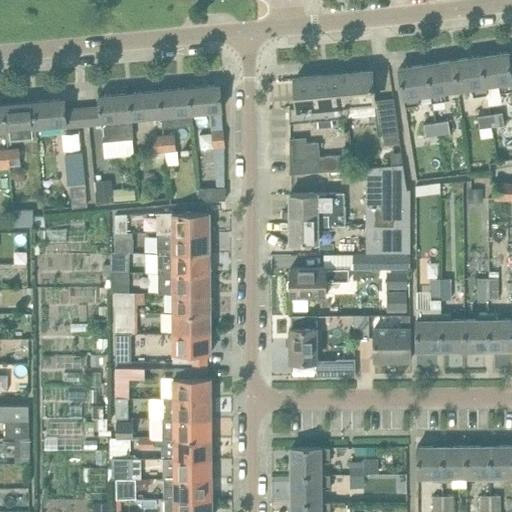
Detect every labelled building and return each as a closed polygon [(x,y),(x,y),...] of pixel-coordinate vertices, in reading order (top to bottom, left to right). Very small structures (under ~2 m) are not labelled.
[(511,79),(508,52),(480,56),(486,95),(487,94),(486,86),(499,84),(500,92),(511,89),(511,79)] [(480,56),(453,60),(458,91),(472,88),(474,96),(486,95),(480,56)] [(453,60),(426,64),(430,94),(432,103),(446,101),(446,99),(445,93),(457,91),(458,91),(453,60)] [(426,64),(398,68),(401,88),(404,107),(418,105),(417,96),(430,94),(426,64)] [(347,116),(375,114),(371,71),(343,73),(347,116)] [(347,116),(343,73),(295,78),(297,107),(289,107),(289,122),(317,119),(318,127),(332,126),(331,118),(347,116)] [(222,109),(220,85),(189,87),(191,112),(222,109)] [(191,112),(189,87),(159,90),(161,115),(162,127),(192,124),(191,112)] [(161,115),(159,90),(129,93),(131,117),(161,115)] [(87,107),(82,108),(84,125),(89,125),(102,124),(103,140),(133,138),(131,117),(129,93),(98,96),(99,106),(87,107)] [(398,133),(393,97),(377,99),(382,135),(398,133)] [(64,99),(34,101),(36,126),(66,124),(66,127),(84,125),(82,108),(65,109),(64,99)] [(5,129),(6,140),(37,137),(36,126),(34,101),(3,104),(5,129)] [(502,111),(488,113),(490,126),(492,126),(504,124),(502,111)] [(490,126),(488,113),(477,115),(479,128),(490,126)] [(448,119),(435,121),(437,134),(442,134),(450,133),(448,119)] [(435,121),(423,123),(425,136),(436,135),(437,134),(435,121)] [(331,128),(331,141),(346,142),(347,129),(331,128)] [(223,129),(212,130),(214,147),(218,147),(225,146),(223,129)] [(174,133),(163,134),(165,163),(177,162),(174,133)] [(153,135),(154,153),(155,164),(165,163),(163,134),(153,135)] [(306,137),(289,138),(289,143),(289,158),(289,173),(351,168),(351,153),(318,155),(318,141),(306,142),(306,137)] [(19,147),(7,148),(8,165),(21,164),(19,147)] [(0,166),(8,165),(7,148),(0,148),(0,166)] [(65,153),(69,185),(85,184),(82,151),(65,153)] [(403,163),(365,167),(366,241),(366,254),(409,254),(410,254),(410,251),(410,188),(407,188),(403,163)] [(225,170),(215,170),(217,187),(219,187),(225,187),(225,170)] [(495,198),(511,197),(511,182),(495,182),(495,198)] [(225,199),(225,187),(219,187),(217,187),(199,187),(199,197),(199,199),(223,199),(225,199)] [(344,192),(289,193),(290,242),(319,241),(318,229),(329,229),(329,225),(345,224),(344,192)] [(496,267),(497,244),(484,243),(485,207),(477,207),(475,266),(496,267)] [(210,230),(209,211),(156,212),(157,231),(210,230)] [(115,214),(115,231),(127,231),(127,214),(115,214)] [(210,251),(210,230),(157,231),(157,251),(210,251)] [(133,252),(133,232),(127,231),(115,231),(114,251),(129,252),(133,252)] [(26,262),(27,239),(15,238),(14,261),(26,262)] [(110,263),(110,271),(129,271),(129,252),(114,251),(110,251),(110,263)] [(210,251),(157,251),(157,271),(210,271),(210,251)] [(409,269),(409,254),(366,254),(352,254),(352,269),(409,269)] [(102,263),(102,274),(110,274),(110,271),(110,263),(102,263)] [(345,279),(345,267),(290,267),(290,294),(326,294),(326,279),(345,279)] [(129,271),(110,271),(110,274),(110,291),(115,291),(129,291),(129,271)] [(210,271),(157,271),(157,291),(210,291),(210,271)] [(451,298),(451,277),(440,278),(440,298),(451,298)] [(480,277),(477,277),(477,296),(477,298),(488,298),(488,277),(480,277)] [(488,277),(488,298),(499,298),(498,277),(495,277),(489,277),(488,277)] [(440,298),(440,278),(430,278),(430,298),(440,298)] [(129,292),(129,291),(115,291),(115,312),(138,311),(138,303),(140,303),(140,292),(129,292)] [(210,291),(172,292),(172,311),(210,311),(210,291)] [(441,307),(416,307),(416,319),(416,329),(416,349),(438,349),(441,349),(441,312),(441,307)] [(137,331),(138,311),(115,312),(114,331),(137,331)] [(210,331),(210,311),(172,311),(172,331),(210,331)] [(441,312),(441,349),(445,349),(464,349),(464,319),(451,319),(450,312),(441,312)] [(488,349),(488,312),(478,312),(478,319),(464,319),(464,349),(488,349)] [(498,312),(488,312),(488,349),(511,348),(511,317),(498,318),(498,312)] [(369,314),(353,314),(353,338),(369,338),(369,314)] [(316,315),(290,315),(290,361),(294,361),(294,376),(332,375),(331,360),(316,360),(316,315)] [(410,360),(410,315),(401,315),(402,327),(374,327),(374,360),(410,360)] [(128,361),(129,332),(114,331),(114,344),(115,344),(114,361),(128,361)] [(211,353),(210,331),(172,331),(172,362),(207,362),(207,353),(211,353)] [(355,359),(336,360),(336,375),(355,375),(355,359)] [(123,396),(129,396),(129,379),(145,378),(145,367),(114,367),(115,397),(123,396)] [(207,377),(207,367),(173,367),(173,397),(211,396),(211,377),(207,377)] [(211,416),(211,396),(173,397),(163,397),(164,416),(211,416)] [(128,398),(116,398),(116,418),(128,418),(128,398)] [(29,437),(29,404),(0,404),(0,420),(5,420),(5,437),(29,437)] [(211,436),(211,416),(164,416),(162,417),(162,437),(211,436)] [(132,421),(116,421),(116,438),(133,438),(132,421)] [(154,436),(139,437),(139,447),(154,447),(154,436)] [(162,437),(162,457),(164,457),(211,456),(211,436),(162,437)] [(14,450),(14,463),(29,463),(30,437),(29,437),(14,437),(14,450)] [(511,474),(511,444),(490,445),(490,480),(499,480),(499,474),(511,474)] [(442,481),(441,445),(417,445),(417,475),(432,475),(432,481),(442,481)] [(465,475),(465,445),(441,445),(442,481),(452,481),(452,475),(465,475)] [(490,445),(465,445),(465,475),(479,474),(479,480),(490,480),(490,445)] [(330,446),(291,446),(291,474),(322,473),(322,461),(330,460),(330,446)] [(212,476),(211,456),(164,457),(164,477),(212,476)] [(349,461),(349,474),(363,474),(376,473),(376,460),(349,461)] [(322,473),(291,474),(292,501),(322,501),(322,487),(331,487),(331,473),(322,473)] [(363,487),(363,474),(349,474),(350,487),(363,487)] [(212,496),(212,476),(164,477),(164,497),(174,497),(212,496)] [(136,479),(116,479),(116,498),(136,497),(136,479)] [(489,511),(490,494),(479,494),(479,511),(489,511)] [(500,511),(501,494),(490,494),(489,511),(500,511)] [(441,511),(442,495),(432,495),(432,511),(441,511)] [(453,511),(453,495),(442,495),(441,511),(453,511)] [(174,497),(164,497),(164,511),(211,511),(212,496),(174,497)] [(331,511),(331,501),(292,502),(291,511),(331,511)] [(108,511),(108,502),(94,502),(94,511),(108,511)]
